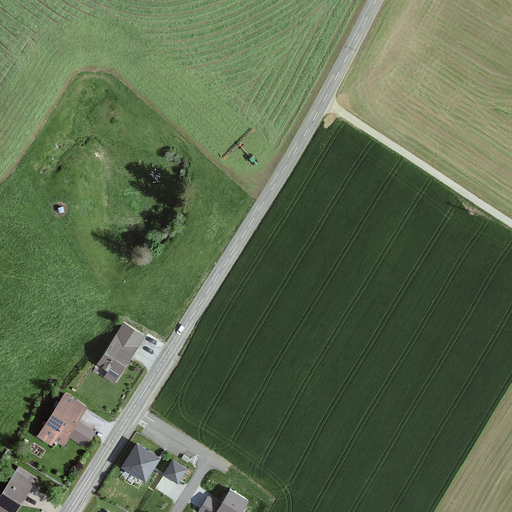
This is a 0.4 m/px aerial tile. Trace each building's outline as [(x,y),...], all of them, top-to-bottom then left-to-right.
[(138,345),(116,331),(95,365),(117,378),(138,345)] [(86,404),(62,389),(36,432),(61,446),(67,436),(77,420),(86,404)] [(87,447),(96,431),(77,420),(67,436),(87,447)] [(160,460),(136,444),(121,468),(145,484),(160,460)] [(179,485),(188,471),(173,461),(164,476),(179,485)] [(13,511),(35,479),(16,466),(0,489),(0,511),(13,511)] [(200,511),(242,511),(249,502),(230,490),(221,503),(208,495),(198,510),(200,511)]
